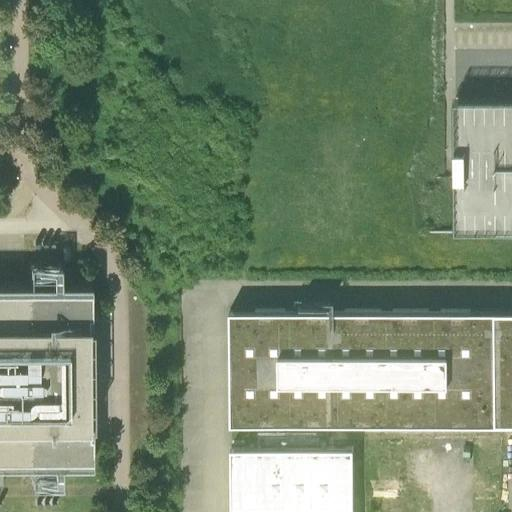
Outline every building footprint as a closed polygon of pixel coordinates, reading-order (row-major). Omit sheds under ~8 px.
[(454,233),(511,232),(511,100),(482,100),(452,101),(453,168),(454,233)] [(86,313),(90,313),(90,287),(0,287),(0,458),(57,458),(91,458),(90,432),(87,432),(87,424),(86,321),(86,313)] [(511,309),(230,312),(230,425),(511,422),(511,309)] [(478,491),(508,490),(506,441),(476,442),(478,491)] [(353,511),(352,449),(229,450),(230,511),(353,511)] [(401,511),(401,492),(374,492),(374,511),(401,511)]
